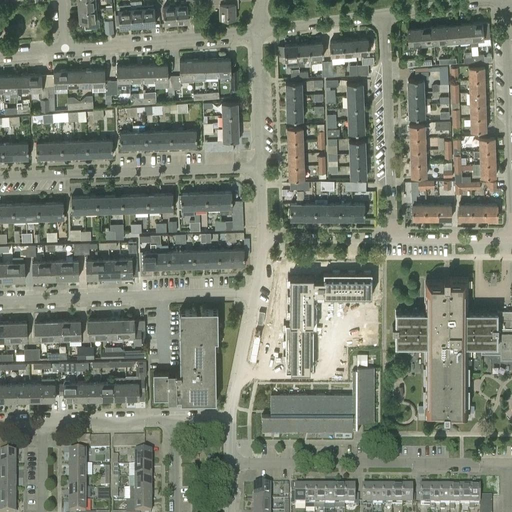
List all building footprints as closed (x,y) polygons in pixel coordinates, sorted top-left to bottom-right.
[(94,0),(78,0),(79,10),(98,9),(98,4),(95,4),(94,0)] [(181,6),(175,6),(177,23),(188,22),(188,15),(194,14),(193,5),(192,0),(186,0),(187,3),(181,3),(181,6)] [(208,0),(209,5),(214,5),(219,5),(220,19),(235,18),(235,4),(238,4),(238,0),(208,0)] [(119,14),(115,14),(116,25),(120,25),(120,27),(132,26),(131,15),(130,9),(130,7),(130,4),(118,5),(119,14)] [(170,6),(164,7),(165,24),(177,23),(175,6),(175,4),(170,4),(170,6)] [(148,5),(142,6),(142,8),(142,11),(143,25),(155,24),(153,5),(148,5)] [(136,8),(130,9),(131,15),(132,26),(143,25),(142,11),(142,8),(142,6),(141,6),(136,6),(136,8)] [(98,9),(79,10),(80,23),(84,22),(85,30),(100,29),(99,15),(96,15),(96,10),(98,9)] [(112,20),(104,21),(105,34),(113,34),(112,20)] [(482,22),(469,23),(471,40),(470,40),(471,46),(478,45),(477,39),(490,38),(488,22),(482,22)] [(469,23),(457,24),(458,41),(471,40),(469,23)] [(457,24),(444,25),(446,42),(458,41),(457,24)] [(444,25),(432,26),(433,43),(446,42),(444,25)] [(432,26),(419,27),(421,44),(433,43),(432,26)] [(409,44),(406,44),(406,50),(412,49),(412,45),(421,44),(419,27),(407,28),(409,44)] [(367,38),(355,39),(356,53),(369,52),(367,38)] [(355,39),(342,40),(344,54),(344,61),(357,60),(356,53),(355,39)] [(342,40),(330,41),(331,56),(344,54),(342,40)] [(322,42),(309,43),(310,57),(311,57),(311,63),(317,62),(316,57),(323,56),(322,42)] [(309,43),(297,44),(299,66),(304,65),(304,58),(310,57),(309,43)] [(297,44),(284,45),(285,55),(285,59),(292,59),(292,66),(299,66),(297,44)] [(473,57),(472,57),(472,62),(484,62),(483,54),(473,54),(473,57)] [(217,58),(205,59),(205,75),(218,75),(217,58)] [(230,58),(217,58),(218,75),(230,74),(231,88),(237,87),(237,69),(230,70),(230,58)] [(180,75),(174,75),(174,89),(180,88),(180,81),(193,81),(193,80),(192,59),(179,60),(180,75)] [(205,59),(192,59),(193,80),(205,80),(205,75),(205,59)] [(154,63),(142,64),(142,80),(155,80),(154,63)] [(167,63),(154,63),(155,80),(168,80),(168,89),(174,89),(174,75),(168,75),(167,63)] [(117,80),(111,80),(111,94),(117,94),(117,85),(130,84),(130,81),(129,64),(116,65),(117,80)] [(142,64),(129,64),(130,81),(142,80),(142,64)] [(368,64),(357,65),(357,75),(368,75),(368,64)] [(357,65),(349,65),(349,75),(357,75),(357,65)] [(440,84),(439,84),(439,90),(448,90),(447,67),(439,67),(439,70),(440,84)] [(484,67),(468,67),(469,80),(477,80),(484,80),(484,67)] [(104,68),(91,69),(92,85),(92,91),(105,91),(105,94),(111,94),(111,80),(105,80),(104,68)] [(79,69),(66,70),(67,86),(79,86),(79,69)] [(91,69),(79,69),(79,86),(85,85),(86,87),(91,87),(92,85),(91,69)] [(292,72),(291,72),(291,77),(299,77),(299,72),(299,69),(292,69),(292,72)] [(54,86),(48,86),(48,99),(55,98),(54,86),(67,86),(66,70),(54,70),(54,86)] [(415,80),(407,80),(408,91),(423,90),(423,80),(428,80),(428,72),(415,73),(415,80)] [(41,73),(29,74),(29,90),(42,90),(42,99),(40,99),(41,111),(49,111),(48,99),(48,86),(42,86),(41,73)] [(16,74),(3,75),(4,91),(10,91),(10,96),(17,96),(16,91),(16,74)] [(29,74),(16,74),(16,91),(29,90),(29,74)] [(338,79),(325,80),(326,89),(326,96),(335,96),(335,89),(330,89),(330,86),(338,86),(338,79)] [(477,80),(469,80),(469,93),(475,93),(485,92),(484,80),(477,80)] [(301,82),(285,82),(286,95),(302,94),(301,82)] [(362,83),(346,83),(347,95),(363,95),(362,83)] [(408,91),(407,91),(407,104),(423,104),(428,104),(428,101),(430,101),(430,98),(423,98),(423,90),(408,91)] [(475,93),(469,93),(469,105),(473,105),(485,105),(485,92),(475,93)] [(302,94),(286,95),(286,107),(302,106),(302,94)] [(363,95),(347,95),(347,108),(363,107),(363,95)] [(238,102),(221,102),(222,115),(238,114),(238,102)] [(423,104),(407,104),(408,118),(424,118),(423,104)] [(473,105),(469,105),(470,118),(485,118),(485,105),(473,105)] [(302,106),(286,107),(287,119),(303,119),(302,106)] [(363,107),(347,108),(348,120),(364,119),(363,107)] [(238,114),(222,115),(222,128),(239,127),(238,114)] [(485,118),(470,118),(470,131),(486,131),(485,118)] [(364,119),(348,120),(348,132),(364,131),(364,119)] [(450,121),(435,121),(435,129),(450,129),(450,121)] [(424,125),(409,126),(409,138),(423,138),(424,138),(424,125)] [(239,127),(222,128),(223,140),(227,140),(233,140),(239,140),(239,127)] [(302,127),(287,128),(287,140),(303,140),(302,127)] [(183,129),(171,130),(171,146),(184,146),(183,129)] [(196,129),(183,129),(184,146),(196,145),(196,129)] [(145,130),(133,131),(133,147),(146,147),(145,130)] [(158,130),(145,130),(146,147),(158,146),(158,130)] [(171,130),(158,130),(158,146),(171,146),(171,130)] [(133,131),(120,131),(120,148),(133,147),(133,131)] [(112,138),(99,139),(100,155),(112,155),(112,138)] [(423,138),(409,138),(409,151),(418,151),(425,151),(424,138),(423,138)] [(494,138),(478,139),(479,151),(483,151),(494,151),(494,138)] [(86,139),(74,140),(74,156),(87,156),(86,139)] [(99,139),(86,139),(87,156),(100,155),(99,139)] [(61,140),(49,141),(49,157),(62,157),(61,140)] [(74,140),(61,140),(62,157),(74,156),(74,140)] [(303,140),(287,140),(288,153),(303,152),(303,140)] [(365,140),(349,141),(349,153),(365,152),(365,140)] [(28,141),(15,142),(15,158),(28,158),(28,141)] [(49,141),(36,141),(37,158),(49,157),(49,141)] [(15,142),(2,142),(3,159),(15,158),(15,142)] [(418,151),(409,151),(410,164),(425,163),(425,151),(418,151)] [(479,151),(474,152),(474,158),(479,157),(479,164),(495,163),(494,151),(483,151),(479,151)] [(303,152),(288,153),(288,165),(304,165),(303,152)] [(365,152),(349,153),(350,165),(366,164),(365,152)] [(425,163),(410,164),(410,176),(425,176),(425,163)] [(495,163),(479,164),(480,177),(495,176),(495,163)] [(366,164),(350,165),(350,177),(366,177),(366,164)] [(304,165),(288,165),(289,178),(304,178),(304,165)] [(303,181),(290,182),(290,189),(297,189),(297,203),(290,203),(290,219),(303,219),(303,203),(303,190),(303,181)] [(418,181),(411,181),(412,204),(412,220),(425,220),(425,218),(425,204),(416,204),(416,195),(418,195),(418,190),(425,190),(425,188),(425,181),(418,181)] [(496,181),(486,181),(486,186),(489,186),(490,190),(496,190),(496,181)] [(352,182),(352,190),(366,191),(366,182),(352,182)] [(471,182),(455,183),(455,193),(462,193),(462,189),(471,189),(471,182)] [(219,191),(206,192),(207,208),(219,207),(219,191)] [(231,191),(219,191),(219,207),(232,207),(232,201),(231,191)] [(194,192),(181,192),(181,209),(194,208),(194,192)] [(206,192),(194,192),(194,208),(207,208),(206,192)] [(147,193),(134,194),(135,210),(148,210),(147,193)] [(160,193),(147,193),(148,210),(160,209),(160,193)] [(172,193),(160,193),(160,209),(173,209),(172,193)] [(122,194),(109,195),(110,211),(123,210),(122,194)] [(134,194),(122,194),(123,210),(135,210),(134,194)] [(97,195),(84,196),(85,212),(97,211),(97,195)] [(109,195),(97,195),(97,211),(110,211),(109,195)] [(84,196),(72,196),(72,212),(85,212),(84,196)] [(315,203),(315,219),(327,219),(327,203),(327,198),(315,198),(315,203)] [(38,202),(25,203),(26,219),(38,218),(38,202)] [(51,202),(38,202),(38,218),(51,218),(51,202)] [(63,202),(51,202),(51,218),(64,218),(63,202)] [(13,203),(0,204),(1,220),(13,219),(13,203)] [(25,203),(13,203),(13,219),(26,219),(25,203)] [(303,203),(303,219),(315,219),(315,203),(303,203)] [(327,203),(327,219),(340,219),(340,203),(327,203)] [(340,203),(340,219),(352,219),(352,203),(340,203)] [(352,203),(352,219),(364,219),(364,203),(352,203)] [(425,218),(425,220),(437,220),(437,204),(425,204),(425,218)] [(437,220),(450,220),(450,204),(437,204),(437,220)] [(458,204),(458,220),(471,220),(471,206),(471,204),(458,204)] [(471,206),(471,220),(484,220),(484,204),(471,204),(471,206)] [(484,204),(484,220),(496,220),(497,205),(484,204)] [(243,232),(230,232),(230,241),(236,241),(236,238),(243,238),(243,232)] [(136,241),(128,241),(129,252),(136,252),(136,241)] [(81,243),(74,243),(74,254),(82,254),(81,243)] [(89,243),(81,243),(82,254),(89,253),(89,243)] [(151,251),(142,251),(143,268),(144,268),(144,267),(157,267),(156,251),(155,243),(150,244),(151,251)] [(28,245),(20,245),(20,256),(28,256),(28,245)] [(35,245),(28,245),(28,256),(36,255),(35,245)] [(231,248),(219,249),(219,265),(232,264),(231,248)] [(244,248),(231,248),(232,264),(244,264),(244,248)] [(194,249),(181,250),(182,266),(194,265),(194,249)] [(206,249),(194,249),(194,265),(207,265),(206,249)] [(219,249),(206,249),(207,265),(219,265),(219,249)] [(169,250),(156,251),(157,267),(169,266),(169,250)] [(181,250),(169,250),(169,266),(182,266),(181,250)] [(72,256),(67,256),(67,259),(67,278),(78,277),(78,259),(72,259),(72,256)] [(131,257),(120,258),(121,276),(132,276),(131,257)] [(98,258),(86,259),(86,277),(98,277),(98,258)] [(110,258),(98,258),(98,277),(110,276),(110,258)] [(120,258),(110,258),(110,276),(121,276),(120,258)] [(67,259),(55,260),(56,278),(67,278),(67,259)] [(44,260),(32,261),(33,279),(44,279),(44,260)] [(55,260),(44,260),(44,279),(56,278),(55,260)] [(13,261),(2,262),(2,280),(13,280),(13,261)] [(24,261),(13,261),(13,280),(25,279),(24,261)] [(285,323),(285,371),(310,371),(310,325),(313,325),(313,293),(323,293),(323,295),(371,295),(371,273),(323,273),(323,279),(313,279),(313,276),(289,276),(289,323),(285,323)] [(392,325),(392,330),(395,330),(395,344),(425,345),(425,366),(423,366),(423,382),(425,382),(425,388),(423,388),(423,405),(425,405),(425,416),(443,416),(443,418),(467,418),(467,405),(469,405),(469,389),(467,389),(467,382),(469,382),(469,366),(467,366),(467,345),(481,345),(481,354),(500,354),(500,359),(511,359),(511,329),(510,329),(510,315),(503,315),(503,311),(480,311),(475,311),(467,311),(467,277),(443,277),(443,280),(426,280),(426,310),(395,310),(395,325),(392,325)] [(180,372),(153,373),(153,398),(168,397),(181,397),(181,399),(181,402),(209,402),(209,396),(214,396),(215,396),(214,347),(212,347),(212,341),(215,341),(215,340),(218,340),(218,316),(217,316),(212,316),(212,311),(218,311),(218,310),(179,310),(180,372)] [(511,311),(503,311),(503,315),(510,315),(510,329),(511,329),(511,311)] [(134,317),(123,318),(123,336),(134,336),(134,345),(141,344),(140,330),(145,330),(144,319),(134,319),(134,317)] [(111,318),(100,319),(100,337),(112,336),(111,318)] [(123,318),(111,318),(112,336),(123,336),(123,318)] [(80,319),(69,320),(69,338),(81,338),(80,319)] [(100,319),(88,319),(89,337),(100,337),(100,319)] [(58,320),(47,321),(47,339),(58,338),(58,320)] [(69,320),(58,320),(58,338),(69,338),(69,320)] [(26,321),(15,322),(16,340),(27,339),(26,321)] [(47,321),(34,321),(35,339),(47,339),(47,321)] [(15,322),(4,322),(4,340),(16,340),(15,322)] [(85,347),(77,347),(78,356),(78,358),(86,358),(85,347)] [(32,348),(24,348),(24,354),(24,359),(32,359),(32,348)] [(39,348),(32,348),(32,359),(40,359),(39,348)] [(357,354),(357,365),(367,365),(367,354),(357,354)] [(138,381),(126,382),(126,399),(139,398),(138,391),(144,391),(144,375),(146,375),(146,360),(138,360),(138,366),(136,366),(136,376),(138,376),(138,381)] [(261,414),(261,415),(262,415),(262,431),(271,431),(271,428),(275,428),(280,428),(280,431),(289,431),(289,428),(293,428),(298,428),(298,431),(307,431),(307,428),(310,428),(316,428),(316,431),(325,431),(325,428),(330,428),(334,428),(334,431),(343,431),(343,428),(352,429),(352,431),(353,426),(357,426),(357,421),(373,422),(373,413),(370,413),(370,411),(370,404),(373,404),(373,394),(370,394),(371,389),(371,386),(373,386),(373,376),(371,376),(371,368),(373,368),(373,367),(357,367),(357,370),(352,370),(352,394),(334,394),(334,397),(325,397),(325,394),(316,394),(316,397),(307,397),(307,394),(298,394),(298,397),(295,397),(289,397),(289,394),(280,394),(280,397),(270,397),(270,414),(262,414),(261,414)] [(54,378),(42,378),(42,383),(42,400),(55,400),(54,378)] [(64,383),(59,383),(59,394),(64,394),(64,399),(77,399),(77,382),(69,382),(69,381),(69,380),(65,380),(64,381),(64,383)] [(89,382),(77,382),(77,399),(89,399),(89,382)] [(101,382),(89,382),(89,399),(101,399),(101,382)] [(114,382),(101,382),(101,399),(114,399),(114,382)] [(126,382),(114,382),(114,399),(126,399),(126,382)] [(17,383),(5,383),(5,400),(17,400),(17,383)] [(30,383),(17,383),(17,400),(30,400),(30,383)] [(42,383),(30,383),(30,400),(42,400),(42,383)] [(69,452),(69,464),(85,464),(85,452),(69,452)] [(0,453),(0,465),(15,466),(15,454),(0,453)] [(135,453),(135,465),(151,465),(151,453),(135,453)] [(69,464),(69,477),(85,477),(85,464),(69,464)] [(0,465),(0,477),(15,478),(15,466),(0,465)] [(135,465),(135,477),(151,477),(151,465),(135,465)] [(0,477),(0,490),(15,490),(15,478),(0,477)] [(69,477),(69,489),(85,489),(85,477),(69,477)] [(135,477),(135,489),(151,489),(151,477),(135,477)] [(291,485),(291,505),(305,505),(305,485),(291,485)] [(305,505),(305,509),(314,509),(314,485),(305,485),(305,505)] [(314,485),(314,509),(324,509),(324,505),(324,487),(324,485),(314,485)] [(324,487),(324,505),(334,505),(334,485),(331,485),(331,487),(324,487)] [(334,505),(334,509),(344,509),(344,505),(344,485),(334,485),(334,505)] [(344,505),(354,505),(358,505),(358,495),(354,495),(354,485),(344,485),(344,505)] [(362,487),(362,505),(372,505),(372,487),(372,485),(369,485),(369,487),(362,487)] [(372,487),(372,505),(382,505),(382,487),(382,485),(379,485),(379,487),(372,487)] [(382,487),(382,505),(392,505),(392,487),(391,487),(391,485),(388,486),(388,487),(382,487)] [(402,487),(402,505),(408,505),(412,505),(412,504),(412,495),(412,487),(411,487),(411,485),(408,485),(408,487),(402,487)] [(253,486),(253,498),(270,498),(270,486),(263,486),(253,486)] [(392,487),(392,505),(402,505),(402,487),(401,487),(401,486),(398,486),(398,487),(392,487)] [(420,487),(420,505),(430,505),(430,486),(420,486),(420,487)] [(430,505),(430,510),(435,510),(435,505),(439,505),(439,486),(430,486),(430,505)] [(439,505),(439,510),(444,510),(444,505),(449,505),(449,486),(439,486),(439,505)] [(449,505),(449,510),(454,510),(454,506),(459,506),(459,486),(449,486),(449,505)] [(459,486),(459,506),(469,506),(469,486),(459,486)] [(469,506),(469,510),(474,510),(474,506),(479,506),(479,502),(479,496),(479,487),(479,486),(469,486),(469,506)] [(69,489),(69,501),(85,501),(85,489),(69,489)] [(129,489),(129,501),(135,501),(151,501),(151,489),(135,489),(129,489)] [(0,490),(0,502),(15,502),(15,490),(0,490)] [(97,491),(97,500),(109,500),(109,491),(97,491)] [(253,498),(253,510),(270,510),(270,498),(253,498)] [(69,501),(68,511),(85,511),(85,501),(69,501)] [(135,501),(134,511),(150,511),(151,501),(135,501)] [(0,511),(14,511),(15,502),(0,502),(0,511)]
